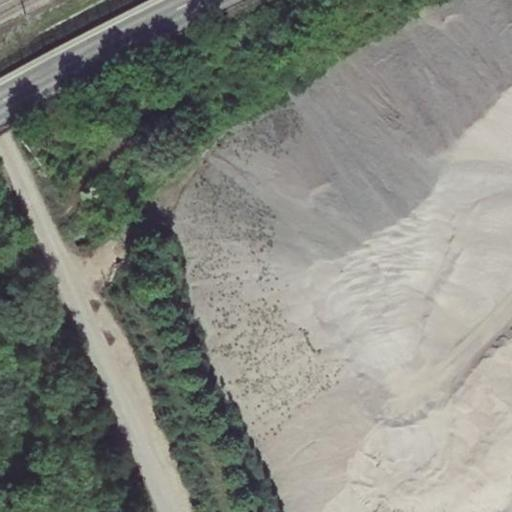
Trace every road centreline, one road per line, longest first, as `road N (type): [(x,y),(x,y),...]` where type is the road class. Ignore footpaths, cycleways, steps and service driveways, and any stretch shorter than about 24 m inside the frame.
road 1 (track): [(176,511),(0,133)]
road 2 (secondary): [(196,0),(0,102)]
